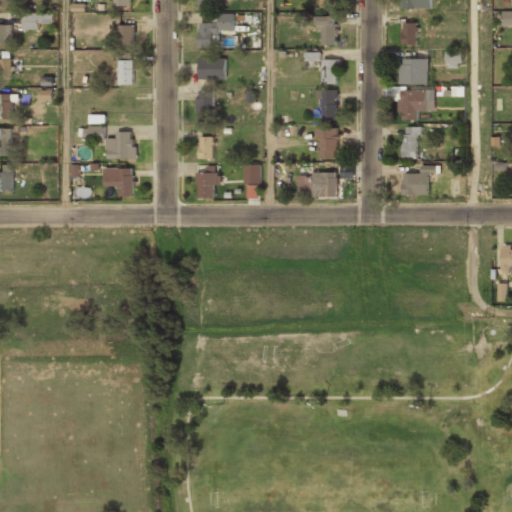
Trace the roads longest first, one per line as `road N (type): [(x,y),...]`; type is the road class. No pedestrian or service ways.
road 1 (residential): [(0,216),(511,212)]
road 2 (residential): [(167,215),(165,0)]
road 3 (residential): [(369,214),(368,0)]
